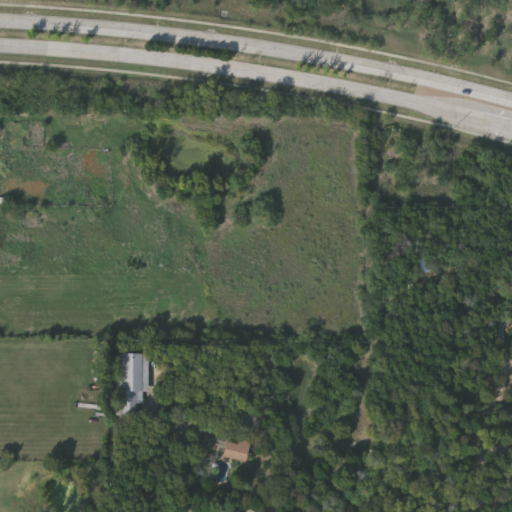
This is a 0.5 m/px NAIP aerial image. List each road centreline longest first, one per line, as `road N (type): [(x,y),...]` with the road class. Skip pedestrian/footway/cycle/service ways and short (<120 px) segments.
road 1 (secondary): [(511,100),(208,39),(0,20)]
road 2 (secondary): [(0,48),(293,78),(483,118)]
